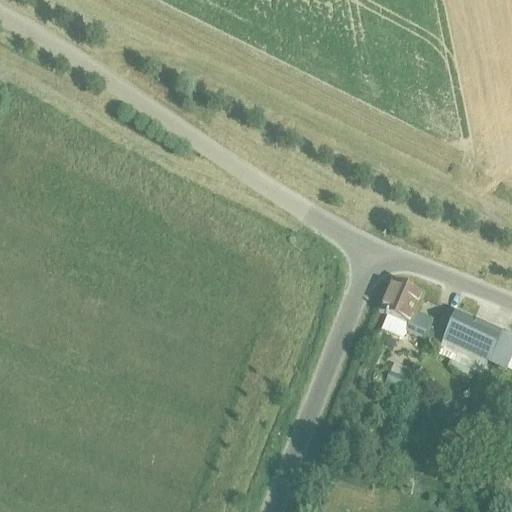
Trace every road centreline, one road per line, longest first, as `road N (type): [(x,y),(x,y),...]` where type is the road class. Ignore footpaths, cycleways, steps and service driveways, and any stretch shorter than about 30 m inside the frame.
road 1 (unclassified): [(375,250),(0,16)]
road 2 (unclassified): [(273,511),(375,250)]
road 3 (unclassified): [(511,302),(375,250)]
